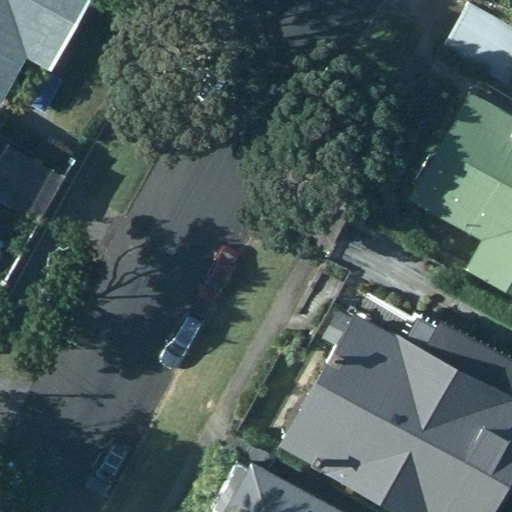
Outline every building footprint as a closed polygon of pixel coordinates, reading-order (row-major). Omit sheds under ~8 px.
[(0,0),(0,81),(13,57),(35,70),(71,0),(0,0)] [(511,55),(511,27),(468,3),(455,27),(443,48),(499,79),(511,55)] [(502,119),(446,90),(387,201),(463,241),(450,265),(511,297),(511,100),(502,119)] [(55,175),(0,144),(0,202),(31,219),(43,198),(55,175)] [(391,342),(327,311),(259,440),(394,511),(480,511),(511,452),(511,405),(497,397),(511,369),(405,313),(391,342)] [(327,511),(226,462),(200,511),(327,511)]
